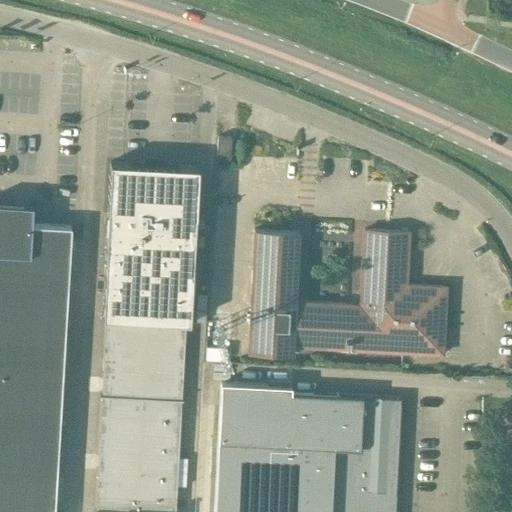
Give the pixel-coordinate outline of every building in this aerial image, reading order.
[(229,157),(230,136),(217,136),(216,156),(229,157)] [(100,296),(188,300),(192,216),(192,217),(195,168),(108,163),(102,257),(100,296)] [(50,511),(68,227),(28,224),(29,205),(0,202),(0,511),(50,511)] [(442,352),(445,285),(406,284),(409,230),(364,228),(360,302),(295,299),(297,229),(252,227),(249,313),(246,312),(246,320),(249,320),(247,350),(292,352),(292,345),(442,352)] [(172,511),(184,323),(186,323),(188,300),(100,296),(99,318),(101,318),(101,319),(102,319),(91,511),(172,511)] [(226,347),(206,346),(205,358),(225,359),(226,347)] [(213,511),(393,511),(395,491),(400,397),(290,391),(290,385),(219,381),(217,425),(218,425),(217,434),(213,511)]
